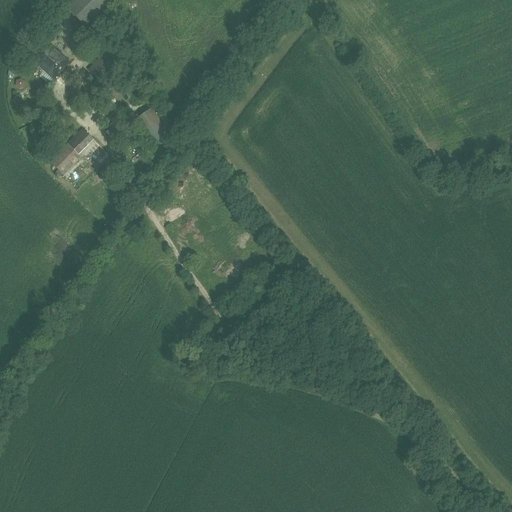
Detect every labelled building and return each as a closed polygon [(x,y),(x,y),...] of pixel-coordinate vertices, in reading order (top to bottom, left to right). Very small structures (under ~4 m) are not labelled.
[(76,0),(69,8),(86,25),(111,0),(76,0)] [(48,45),(34,60),(54,78),(68,63),(48,45)] [(106,54),(89,71),(104,85),(120,67),(106,54)] [(21,79),(13,80),(14,88),(22,88),(21,79)] [(168,111),(158,118),(168,130),(178,123),(168,111)] [(121,128),(114,121),(110,125),(116,132),(121,128)] [(83,130),(51,163),(63,174),(80,157),(84,161),(99,146),(83,130)]
